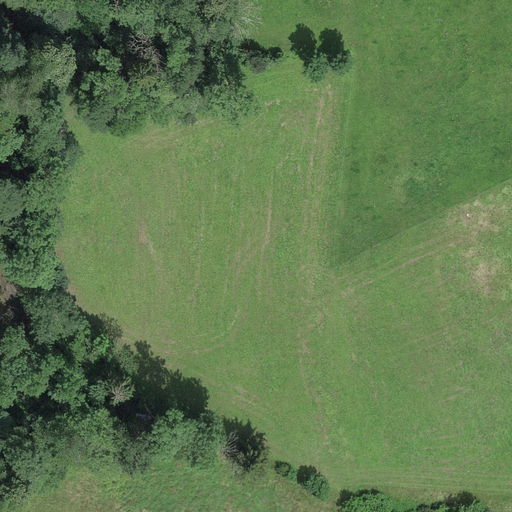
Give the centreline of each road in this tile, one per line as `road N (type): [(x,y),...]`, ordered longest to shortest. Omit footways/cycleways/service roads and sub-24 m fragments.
road 1 (track): [(0,234),(10,276),(30,306),(116,385)]
road 2 (track): [(9,0),(0,128)]
